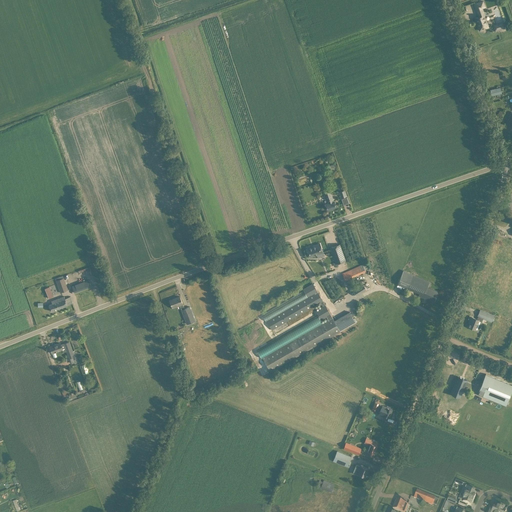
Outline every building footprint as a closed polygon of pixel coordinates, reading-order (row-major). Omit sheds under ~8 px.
[(483,1),(474,4),(479,17),(475,18),(478,25),(477,25),(479,30),(488,27),(487,22),(486,22),(484,16),(484,15),(483,12),(483,13),(481,8),(482,8),(481,6),(482,5),(484,4),(483,1)] [(497,23),(492,25),(494,30),(495,30),(505,27),(503,22),(498,24),(497,23)] [(490,89),(491,96),(502,93),(500,87),(490,89)] [(334,163),(327,166),(329,172),(336,169),(334,163)] [(326,205),(328,210),(336,207),(334,201),(330,190),(323,192),(326,200),(324,201),(326,205)] [(311,247),(306,249),(309,257),(317,254),(323,252),(320,243),(313,246),(311,247)] [(330,247),(336,264),(346,261),(340,244),(330,247)] [(342,274),(345,280),(366,271),(363,265),(342,274)] [(418,296),(434,302),(438,291),(427,287),(429,281),(403,271),(398,284),(419,293),(418,296)] [(56,280),(60,292),(68,290),(64,277),(56,280)] [(72,286),(75,293),(91,286),(89,280),(72,286)] [(352,291),(356,296),(367,289),(363,283),(360,285),(358,282),(350,287),(352,291)] [(270,370),(271,371),(356,322),(350,311),(334,320),(333,318),(330,313),(325,305),(323,300),(318,292),(313,283),(303,289),(305,292),(308,297),(315,293),(308,297),(267,321),(272,330),(320,302),(323,306),(315,310),(318,315),(321,320),(327,316),(328,320),(323,323),(263,358),(264,359),(262,360),(263,361),(264,360),(269,369),(268,370),(268,371),(270,370)] [(45,288),(49,298),(53,296),(50,287),(45,288)] [(305,292),(263,316),(266,321),(267,321),(308,297),(305,292)] [(49,305),(51,311),(73,303),(70,296),(65,298),(64,296),(51,301),(52,304),(49,305)] [(180,296),(169,300),(171,305),(172,307),(172,308),(176,306),(180,305),(187,324),(195,320),(190,306),(185,308),(181,301),(180,296)] [(494,315),(480,310),(477,316),(483,318),(491,322),(494,315)] [(318,315),(257,350),(262,358),(263,358),(323,323),(321,320),(318,315)] [(474,330),(478,332),(480,328),(476,326),(479,320),(471,317),(470,320),(471,320),(468,326),(474,329),(474,330)] [(64,344),(61,345),(62,349),(63,352),(66,351),(69,358),(71,364),(78,361),(74,350),(73,351),(71,346),(69,342),(64,344)] [(60,343),(50,346),(52,353),(62,349),(61,345),(60,343)] [(228,371),(230,377),(238,372),(236,367),(228,371)] [(477,394),(506,405),(511,390),(511,385),(485,374),(477,394)] [(454,384),(453,388),(454,389),(454,390),(456,390),(458,391),(460,392),(460,391),(462,392),(467,380),(463,378),(463,379),(461,378),(457,376),(456,379),(453,384),(454,384)] [(378,398),(366,393),(364,398),(376,403),(378,398)] [(377,406),(376,410),(379,411),(378,415),(383,416),(383,415),(389,417),(389,416),(390,416),(391,414),(390,414),(392,409),(390,408),(390,407),(387,406),(386,407),(382,405),(378,403),(377,406)] [(370,445),(367,452),(369,452),(374,454),(377,446),(377,445),(378,443),(373,441),(369,439),(368,444),(370,445)] [(346,442),(343,449),(359,455),(361,448),(346,442)] [(337,451),(333,460),(341,463),(342,461),(348,464),(351,457),(337,451)] [(358,474),(365,476),(368,469),(361,466),(356,464),(352,473),(358,475),(358,474)] [(324,479),(323,482),(319,480),(317,485),(321,487),(331,492),(331,491),(333,492),(334,489),(333,488),(334,484),(324,479)] [(462,491),(460,494),(474,500),(475,496),(476,494),(472,492),(474,489),(466,486),(464,489),(463,488),(462,491)] [(417,490),(414,498),(420,500),(423,501),(433,505),(433,504),(436,505),(439,499),(436,498),(417,490)] [(458,505),(466,508),(467,505),(471,506),(471,504),(472,504),(474,500),(460,494),(458,499),(460,500),(458,505)] [(393,509),(400,511),(404,511),(408,504),(396,500),(393,509)]
